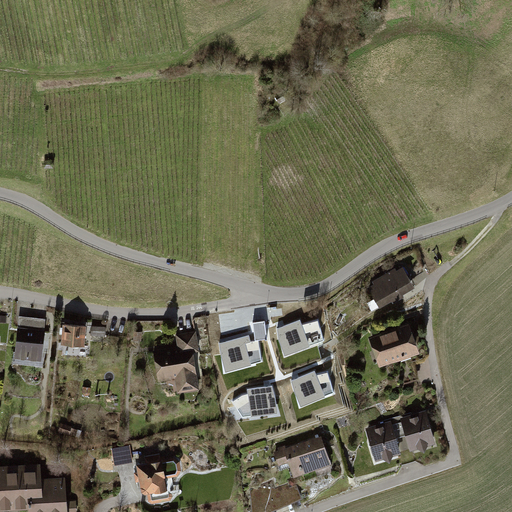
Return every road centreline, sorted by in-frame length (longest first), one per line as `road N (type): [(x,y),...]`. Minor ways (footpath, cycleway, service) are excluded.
road 1 (residential): [(307,511),(452,458),(429,346),(430,277)]
road 2 (unclassified): [(511,199),(397,241),(318,290),(293,295),(253,287)]
road 3 (unclassified): [(253,287),(117,250),(0,193)]
road 4 (residential): [(0,291),(140,314),(235,303),(253,287)]
